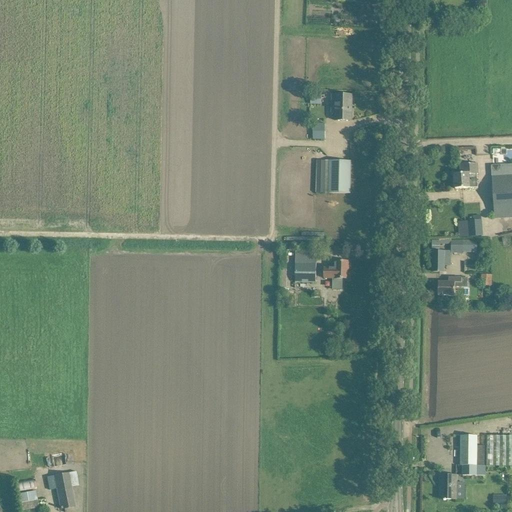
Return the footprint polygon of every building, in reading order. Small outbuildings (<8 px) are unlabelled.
[(319,95),(310,95),(310,104),(320,104),(319,95)] [(336,95),(336,96),(332,95),(332,113),(336,113),(336,121),(351,121),(351,96),(336,95)] [(324,131),(313,132),(314,140),(325,139),(324,131)] [(317,161),(315,193),(329,193),(349,194),(350,162),(330,161),(317,161)] [(460,165),(460,174),(454,174),(455,189),(478,188),(477,174),(478,174),(477,164),(460,165)] [(511,218),(511,164),(492,165),(493,177),(495,219),(511,218)] [(459,237),(483,236),(482,220),(481,220),(481,217),(477,217),(478,221),(458,222),(459,237)] [(464,241),(451,241),(451,254),(464,254),(464,241)] [(450,252),(432,251),(432,272),(444,272),(445,257),(450,257),(450,252)] [(96,256),(93,352),(145,354),(146,313),(156,313),(157,289),(152,289),(152,281),(146,281),(146,272),(144,272),(145,258),(96,256)] [(349,280),(349,262),(335,262),(335,268),(325,268),(325,279),(332,279),(332,290),(342,291),(343,279),(349,280)] [(314,282),(314,263),(294,263),(294,282),(314,282)] [(482,275),(482,280),(485,280),(484,286),(491,287),(492,275),(482,275)] [(468,278),(462,278),(448,278),(448,282),(438,282),(438,296),(455,296),(455,288),(462,288),(468,288),(468,278)] [(511,464),(511,435),(487,436),(487,464),(511,464)] [(461,436),(460,466),(463,466),(463,476),(485,476),(485,466),(485,446),(477,446),(477,436),(461,436)] [(69,473),(47,478),(50,490),(56,489),(60,510),(76,507),(72,487),(79,486),(76,471),(69,473)] [(456,476),(440,476),(440,499),(444,500),(444,501),(446,501),(446,500),(456,500),(456,476)] [(17,494),(37,490),(35,480),(15,484),(17,494)] [(17,495),(21,511),(39,508),(36,491),(17,495)] [(509,506),(509,498),(497,498),(497,507),(509,506)]
